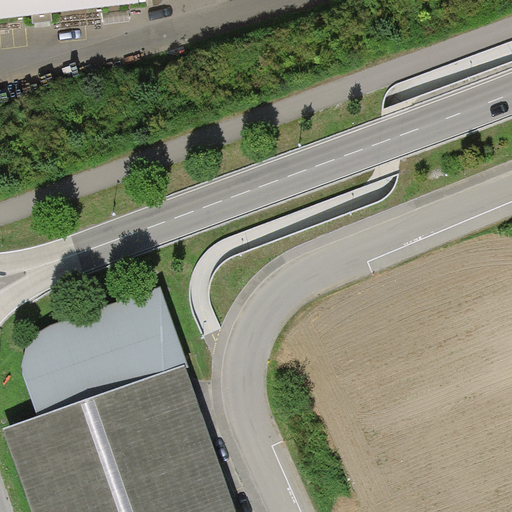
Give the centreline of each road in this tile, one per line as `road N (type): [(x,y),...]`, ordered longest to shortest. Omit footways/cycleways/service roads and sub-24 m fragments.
road 1 (residential): [(511,191),(308,276),(256,324),(243,385),(248,412),(291,511)]
road 2 (primary): [(99,246),(511,95)]
